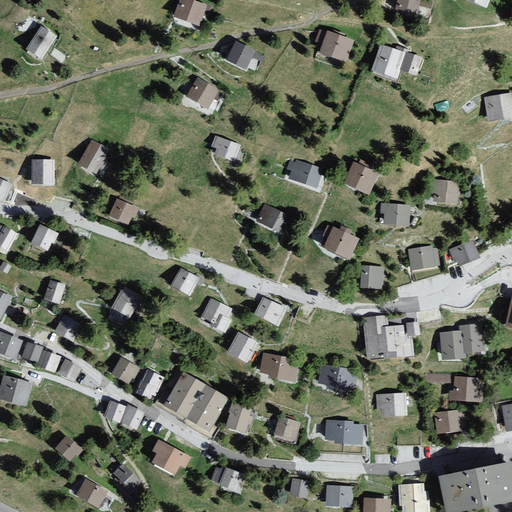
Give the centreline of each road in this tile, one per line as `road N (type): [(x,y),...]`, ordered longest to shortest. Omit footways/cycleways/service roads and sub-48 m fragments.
road 1 (residential): [(0,210),(46,215),(351,310),(409,309),(435,295)]
road 2 (residential): [(116,390),(208,446),(261,462),(397,469),(511,445)]
road 3 (residential): [(0,328),(67,354),(116,390)]
road 4 (residential): [(0,362),(99,395),(116,390)]
